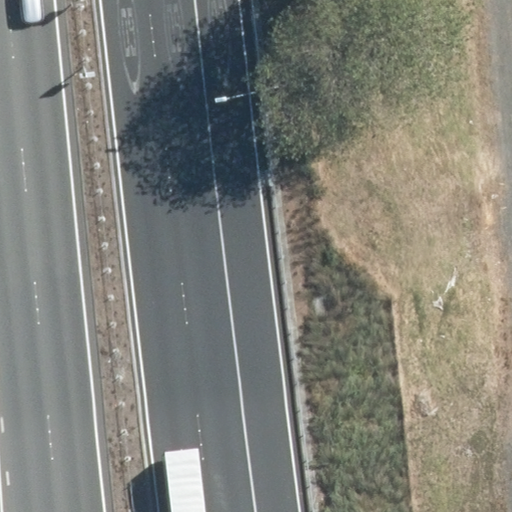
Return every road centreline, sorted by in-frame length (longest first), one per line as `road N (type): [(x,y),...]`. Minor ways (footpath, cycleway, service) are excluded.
road 1 (motorway): [(179,0),(236,511)]
road 2 (motorway): [(64,511),(18,0)]
